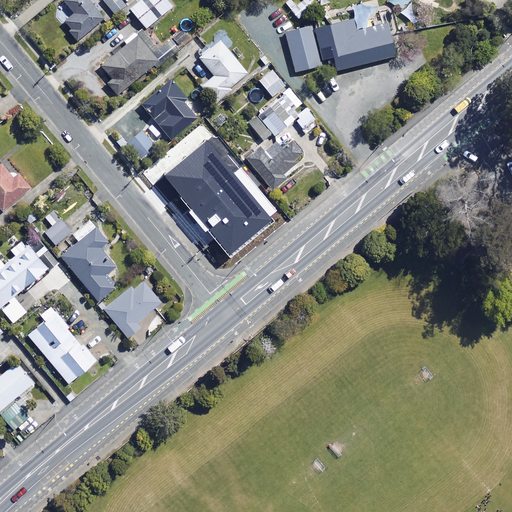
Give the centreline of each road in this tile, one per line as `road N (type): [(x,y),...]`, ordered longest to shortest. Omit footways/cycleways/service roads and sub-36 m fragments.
road 1 (secondary): [(511,71),(227,314)]
road 2 (residential): [(227,314),(0,41)]
road 3 (secondary): [(227,314),(0,504)]
